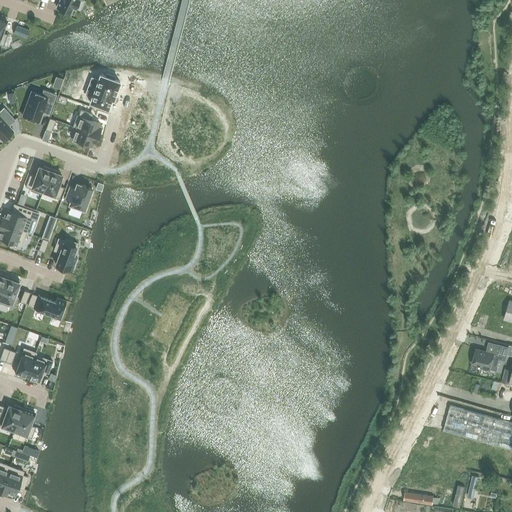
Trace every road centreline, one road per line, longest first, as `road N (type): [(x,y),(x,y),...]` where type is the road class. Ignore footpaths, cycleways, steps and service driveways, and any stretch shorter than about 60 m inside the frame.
road 1 (residential): [(367,511),(483,265),(511,139)]
road 2 (residential): [(0,186),(15,140),(102,169),(117,119)]
